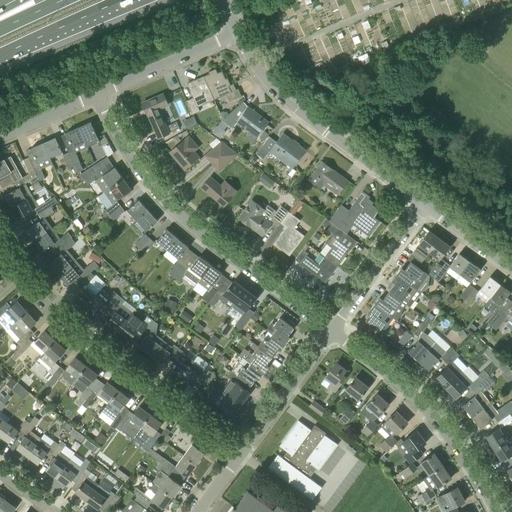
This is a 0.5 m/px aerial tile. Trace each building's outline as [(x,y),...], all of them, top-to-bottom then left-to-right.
[(204,76),(214,100),(215,100),(213,96),(225,91),(230,102),(242,96),(238,89),(236,90),(234,84),(229,86),(222,71),(218,73),(216,69),(209,72),(209,74),(204,76)] [(324,78),(319,74),(313,82),(318,86),(324,78)] [(187,84),(192,94),(194,94),(195,97),(187,101),(193,114),(200,111),(197,105),(213,98),(214,100),(204,76),(187,84)] [(146,109),(159,138),(180,128),(177,122),(166,127),(158,108),(155,110),(154,108),(167,103),(168,105),(163,94),(143,103),(145,110),(146,109)] [(243,102),(234,110),(223,120),(233,127),(237,122),(258,137),(269,122),(262,117),(261,118),(255,113),(256,112),(248,106),(247,107),(243,102)] [(194,115),(186,119),(189,127),(198,123),(194,115)] [(85,142),(88,147),(100,142),(98,137),(91,122),(79,127),(85,142)] [(73,148),(85,142),(79,127),(66,132),(69,139),(64,141),(69,152),(74,166),(80,163),(73,148)] [(293,169),(307,150),(299,145),(298,147),(287,139),(289,137),(283,133),(270,152),(275,155),(276,154),(286,162),(285,163),(293,169)] [(199,148),(189,136),(170,153),(185,170),(199,157),(194,152),(199,148)] [(43,143),(50,158),(63,152),(56,137),(43,143)] [(206,155),(213,163),(229,148),(222,142),(206,155)] [(31,148),(34,155),(29,157),(35,171),(38,177),(40,181),(45,179),(39,163),(50,158),(43,143),(31,148)] [(219,171),(228,163),(238,154),(229,148),(213,163),(219,171)] [(69,168),(74,166),(69,152),(63,155),(69,168)] [(0,184),(2,189),(15,182),(23,178),(11,156),(5,160),(0,162),(0,184)] [(29,174),(35,171),(29,157),(23,160),(29,174)] [(81,181),(84,179),(106,165),(103,160),(81,174),(80,172),(78,173),(81,181)] [(321,188),(324,183),(338,194),(348,181),(322,162),(309,179),(321,188)] [(115,167),(110,171),(106,165),(84,179),(88,185),(95,180),(100,186),(107,182),(111,187),(123,178),(115,167)] [(5,195),(12,207),(32,196),(25,183),(38,177),(35,171),(29,174),(23,178),(15,182),(18,188),(5,195)] [(261,179),(272,184),(275,179),(264,173),(261,179)] [(108,198),(115,193),(119,199),(131,190),(123,178),(111,187),(104,192),(108,198)] [(218,190),(208,180),(202,187),(224,206),(237,191),(226,181),(218,190)] [(342,204),(330,221),(344,232),(354,220),(366,229),(372,233),(369,237),(370,238),(382,222),(381,221),(381,222),(374,217),(380,209),(379,209),(367,201),(370,197),(363,191),(349,210),(342,204)] [(35,209),(38,215),(51,207),(58,202),(54,197),(38,207),(32,196),(12,207),(18,219),(33,211),(33,210),(35,209)] [(127,210),(137,221),(148,210),(139,200),(127,210)] [(252,200),(239,218),(263,235),(272,223),(261,215),(265,210),(252,200)] [(117,201),(105,210),(109,215),(121,206),(117,201)] [(113,220),(122,213),(125,211),(121,206),(109,215),(113,220)] [(281,223),(289,212),(289,211),(281,206),(273,217),(281,223)] [(54,212),(51,207),(38,215),(42,220),(54,212)] [(158,221),(148,210),(137,221),(146,231),(158,221)] [(300,220),(289,212),(281,223),(286,227),(274,244),(290,256),(305,236),(294,228),(300,220)] [(332,247),(325,257),(338,266),(351,249),(342,242),(347,234),(344,232),(330,221),(327,218),(322,225),(334,233),(326,243),(332,247)] [(47,232),(40,221),(26,231),(34,242),(47,232)] [(53,228),(47,232),(34,242),(42,253),(47,249),(51,254),(72,238),(72,237),(69,232),(60,239),(53,228)] [(157,241),(168,250),(178,238),(167,229),(157,241)] [(419,244),(430,252),(440,238),(429,231),(419,244)] [(140,249),(150,238),(145,234),(135,244),(140,249)] [(55,259),(51,263),(50,264),(59,274),(71,264),(62,254),(76,243),(72,238),(51,254),(55,259)] [(150,238),(140,249),(144,253),(154,242),(150,238)] [(169,274),(174,278),(190,256),(185,252),(189,247),(178,238),(168,250),(178,259),(176,261),(178,262),(169,274)] [(450,246),(440,238),(430,252),(440,259),(450,246)] [(338,266),(325,257),(327,259),(321,267),(307,256),(309,254),(303,250),(295,260),(326,283),(338,266)] [(408,259),(411,262),(418,267),(423,261),(412,253),(408,259)] [(460,274),(470,261),(460,253),(450,266),(446,262),(442,267),(434,278),(439,282),(450,267),(460,274)] [(179,281),(184,274),(197,284),(198,282),(211,264),(200,256),(196,261),(190,256),(174,278),(179,281)] [(68,285),(74,281),(78,286),(91,272),(98,266),(94,261),(84,270),(76,260),(71,264),(59,274),(68,285)] [(470,261),(460,274),(471,282),(481,269),(470,261)] [(397,274),(417,289),(428,274),(418,267),(411,262),(405,270),(402,268),(397,274)] [(429,275),(434,278),(442,267),(437,263),(429,275)] [(201,298),(208,303),(224,282),(218,278),(222,273),(211,264),(198,282),(208,289),(201,298)] [(95,276),(91,272),(78,286),(82,290),(77,295),(88,304),(96,295),(86,286),(95,276)] [(403,301),(406,304),(417,289),(397,274),(392,281),(395,283),(389,291),(403,301)] [(487,302),(491,297),(501,284),(490,276),(479,291),(474,288),(465,299),(462,304),(467,308),(477,295),(487,302)] [(214,307),(219,299),(225,303),(229,297),(236,302),(245,289),(234,281),(230,286),(224,282),(208,303),(214,307)] [(465,299),(474,288),(469,284),(460,296),(465,299)] [(504,311),(499,307),(501,305),(511,292),(501,284),(491,297),(487,302),(485,305),(495,312),(487,322),(491,326),(504,311)] [(103,309),(107,313),(120,297),(114,291),(110,296),(102,289),(96,295),(88,304),(98,314),(103,309)] [(245,289),(236,302),(232,307),(243,315),(235,325),(241,330),(255,312),(249,308),(256,298),(245,289)] [(380,297),(375,304),(389,314),(393,308),(396,311),(403,301),(389,291),(383,299),(380,297)] [(125,301),(120,297),(107,313),(112,317),(108,322),(119,331),(132,314),(133,313),(122,305),(125,301)] [(7,303),(1,308),(0,308),(0,316),(6,311),(16,322),(27,312),(17,301),(11,307),(7,303)] [(367,321),(381,331),(387,322),(390,324),(394,318),(389,314),(375,304),(370,310),(373,313),(367,321)] [(506,318),(509,321),(511,323),(511,310),(508,314),(504,311),(491,326),(496,330),(506,318)] [(36,322),(27,312),(16,322),(26,333),(16,342),(21,346),(29,338),(34,333),(30,328),(36,322)] [(143,322),(132,314),(119,331),(131,339),(131,338),(135,342),(148,325),(152,319),(147,316),(143,322)] [(280,317),(275,325),(272,322),(266,330),(273,334),(286,344),(291,337),(288,335),(294,328),(280,317)] [(419,361),(429,350),(435,342),(423,331),(431,320),(426,317),(414,333),(419,337),(417,339),(418,340),(408,352),(419,361)] [(153,329),(148,325),(135,342),(140,345),(140,346),(151,354),(162,339),(151,331),(153,329)] [(35,342),(46,351),(55,340),(45,331),(35,342)] [(281,351),(286,344),(273,334),(268,341),(265,338),(258,346),(273,357),(278,349),(281,351)] [(33,343),(29,338),(21,346),(16,352),(20,356),(25,351),(33,343)] [(174,345),(173,347),(162,339),(151,354),(162,362),(166,357),(171,360),(179,348),(174,345)] [(55,340),(46,351),(40,358),(51,368),(48,371),(53,375),(60,366),(55,362),(66,350),(55,340)] [(450,346),(446,352),(435,342),(429,350),(419,361),(429,370),(441,357),(445,361),(455,351),(450,346)] [(256,350),(252,355),(250,353),(245,359),(264,373),(269,366),(267,364),(273,357),(258,346),(254,343),(251,346),(256,350)] [(175,363),(171,369),(182,377),(193,362),(194,362),(183,353),(184,352),(179,348),(171,360),(175,363)] [(446,388),(457,377),(463,372),(453,362),(460,355),(455,351),(445,361),(449,365),(437,378),(446,388)] [(197,355),(194,361),(206,367),(209,361),(197,355)] [(65,370),(60,366),(53,375),(46,383),(51,387),(62,373),(74,382),(87,366),(75,357),(65,370)] [(259,380),(264,373),(245,359),(242,357),(231,371),(248,384),(251,386),(257,378),(259,380)] [(204,370),(193,362),(182,377),(193,385),(194,384),(199,388),(202,383),(211,372),(206,368),(204,370)] [(327,388),(329,387),(335,391),(346,377),(343,374),(346,370),(337,362),(326,377),(321,384),(327,388)] [(87,366),(74,382),(72,384),(84,393),(81,396),(85,400),(97,385),(93,381),(98,374),(87,366)] [(473,390),(484,381),(489,376),(484,370),(478,375),(479,377),(473,382),(463,372),(457,377),(446,388),(456,398),(467,387),(469,385),(473,390)] [(224,391),(242,403),(250,392),(244,388),(248,384),(231,371),(227,376),(232,380),(224,391)] [(211,372),(202,383),(207,387),(216,375),(211,372)] [(472,417),(490,402),(483,393),(495,383),(489,376),(484,381),(473,390),(477,395),(463,406),(472,417)] [(356,377),(346,389),(341,396),(353,406),(369,387),(356,377)] [(20,382),(15,388),(24,397),(29,391),(20,382)] [(97,385),(85,400),(82,405),(87,409),(98,393),(110,402),(118,390),(107,382),(102,388),(97,385)] [(114,430),(116,428),(129,410),(124,407),(130,399),(118,390),(110,402),(121,411),(110,426),(114,430)] [(216,402),(233,415),(242,403),(224,391),(216,402)] [(377,394),(367,405),(373,411),(368,418),(370,420),(361,430),(368,436),(377,425),(374,422),(389,404),(377,394)] [(314,400),(309,407),(321,416),(326,410),(314,400)] [(498,422),(510,414),(511,412),(511,402),(511,401),(497,411),(490,402),(472,417),(481,428),(492,419),(494,417),(498,422)] [(139,406),(133,414),(129,410),(116,428),(121,431),(127,423),(138,431),(141,426),(150,414),(139,406)] [(355,413),(349,408),(340,419),(346,424),(355,413)] [(397,411),(386,422),(381,427),(389,435),(380,444),(387,452),(395,443),(398,441),(393,436),(396,433),(397,433),(408,422),(397,411)] [(162,423),(150,414),(141,426),(153,435),(162,423)] [(511,420),(511,417),(510,414),(498,422),(501,428),(511,420)] [(23,432),(28,435),(39,420),(34,416),(30,423),(23,432)] [(23,432),(30,423),(25,419),(18,428),(23,432)] [(269,467),(312,500),(322,487),(306,475),(314,465),(319,470),(338,444),(325,435),(326,433),(315,425),(311,430),(298,420),(280,446),(287,451),(283,458),(278,454),(269,467)] [(0,435),(9,442),(10,440),(18,430),(7,422),(0,432),(0,435)] [(166,428),(158,438),(163,442),(171,431),(166,428)] [(487,437),(494,448),(507,440),(499,428),(487,437)] [(417,431),(403,441),(401,439),(398,441),(395,443),(398,446),(398,447),(411,464),(412,463),(423,454),(418,449),(426,443),(417,431)] [(17,448),(28,456),(37,444),(26,436),(17,448)] [(511,436),(507,440),(494,448),(502,460),(511,453),(511,436)] [(151,437),(145,446),(143,448),(143,447),(136,457),(142,461),(147,453),(148,451),(151,448),(156,441),(151,437)] [(47,450),(52,453),(59,444),(54,441),(51,445),(41,438),(37,444),(28,456),(38,464),(47,452),(46,451),(47,450)] [(64,448),(59,444),(52,453),(57,457),(64,448)] [(193,444),(184,455),(196,464),(205,453),(193,444)] [(421,463),(429,475),(443,465),(434,453),(421,463)] [(196,464),(184,455),(176,467),(188,476),(196,464)] [(46,470),(57,478),(66,466),(55,458),(46,470)] [(86,459),(79,468),(84,471),(91,462),(86,459)] [(417,469),(412,463),(411,464),(400,472),(405,478),(417,469)] [(425,489),(426,491),(418,496),(422,503),(435,495),(432,490),(437,486),(438,487),(452,478),(443,465),(429,475),(423,480),(428,487),(425,489)] [(67,486),(72,480),(76,473),(66,466),(57,478),(67,486)] [(71,488),(87,500),(98,485),(88,477),(89,475),(84,471),(71,488)] [(169,476),(160,487),(173,497),(181,485),(169,476)] [(156,494),(152,499),(137,487),(133,492),(138,496),(153,507),(156,502),(164,508),(173,497),(160,487),(155,483),(150,490),(156,494)] [(87,500),(103,511),(115,495),(110,491),(109,493),(98,485),(87,500)] [(458,487),(444,494),(437,498),(444,511),(457,511),(458,511),(455,506),(465,501),(458,487)] [(230,511),(289,511),(279,504),(274,510),(248,491),(235,508),(234,507),(230,511)] [(115,495),(103,511),(110,511),(112,510),(120,498),(115,495)] [(159,511),(153,507),(138,496),(134,501),(138,504),(131,511),(159,511)] [(12,511),(16,507),(5,499),(0,506),(0,511),(12,511)]
